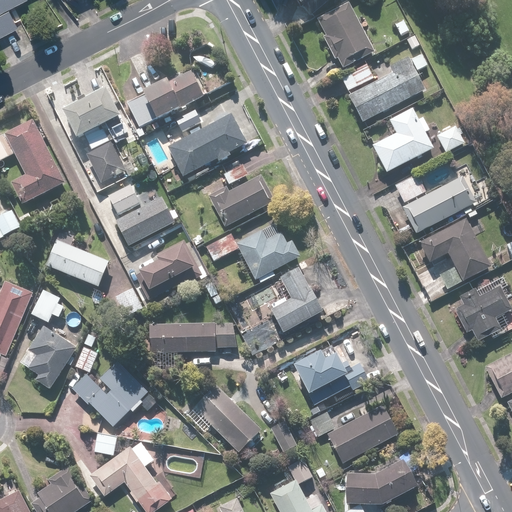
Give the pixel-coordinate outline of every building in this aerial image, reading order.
[(0,0),(0,34),(17,26),(8,7),(21,0),(0,0)] [(301,0),(312,13),(327,0),(301,0)] [(319,16),(345,66),(375,50),(350,1),(319,16)] [(410,32),(404,20),(395,25),(401,37),(410,32)] [(349,96),(361,120),(425,89),(409,56),(391,65),(395,73),(349,96)] [(367,65),(343,78),(351,93),(375,80),(367,65)] [(160,120),(206,98),(193,71),(172,82),(171,80),(146,92),(148,95),(129,104),(140,128),(159,118),(160,120)] [(124,117),(110,89),(67,110),(80,138),(124,117)] [(373,144),(388,174),(437,149),(416,107),(391,120),(397,132),(373,144)] [(250,144),(234,113),(168,147),(185,178),(219,160),(220,162),(232,156),(231,154),(250,144)] [(66,184),(35,121),(8,134),(28,176),(13,183),(23,205),(66,184)] [(457,128),(440,137),(448,153),(465,144),(457,128)] [(0,162),(15,155),(5,136),(0,138),(0,162)] [(127,172),(112,142),(88,155),(103,184),(127,172)] [(222,175),(227,185),(250,174),(245,163),(222,175)] [(210,196),(226,228),(276,202),(263,175),(230,192),(227,187),(210,196)] [(404,204),(418,232),(477,202),(464,175),(404,204)] [(141,204),(132,186),(110,197),(119,215),(141,204)] [(176,223),(163,198),(117,222),(130,247),(176,223)] [(22,229),(14,211),(0,217),(0,225),(5,237),(22,229)] [(451,254),(464,281),(493,267),(469,219),(421,243),(431,264),(451,254)] [(289,245),(283,232),(269,239),(265,230),(238,244),(240,248),(257,280),(301,258),(293,242),(289,245)] [(240,248),(232,234),(207,247),(214,261),(240,248)] [(192,253),(185,240),(158,255),(162,261),(142,272),(153,292),(198,268),(190,254),(192,253)] [(100,288),(111,262),(58,241),(48,266),(100,288)] [(312,290),(301,269),(284,278),(295,299),(273,310),(285,333),(326,313),(314,289),(312,290)] [(34,294),(6,282),(0,296),(0,352),(8,356),(34,294)] [(473,331),(479,342),(492,335),(495,339),(505,334),(511,330),(511,329),(504,314),(511,310),(511,308),(500,286),(480,296),(476,289),(461,297),(465,304),(455,309),(468,333),(473,331)] [(144,310),(134,289),(117,298),(127,318),(144,310)] [(61,318),(66,308),(59,305),(62,299),(45,291),(33,316),(50,324),(54,315),(61,318)] [(238,347),(237,324),(149,326),(150,353),(217,352),(217,348),(238,347)] [(258,336),(252,325),(241,330),(247,341),(258,336)] [(78,349),(46,328),(31,351),(39,356),(30,369),(40,376),(37,381),(51,390),(78,349)] [(100,354),(85,347),(76,367),(90,373),(100,354)] [(340,354),(328,360),(323,352),(298,366),(303,375),(301,376),(317,406),(351,387),(354,392),(372,383),(361,363),(353,368),(349,361),(345,363),(340,354)] [(511,354),(487,367),(504,399),(511,394),(511,354)] [(151,392),(119,361),(100,380),(108,387),(104,391),(88,375),(73,390),(89,406),(91,404),(115,428),(132,411),(134,413),(145,403),(142,400),(151,392)] [(263,431),(217,386),(195,409),(241,454),(263,431)] [(329,434),(344,464),(399,435),(384,406),(329,434)] [(336,428),(329,412),(311,420),(319,436),(336,428)] [(298,446),(287,423),(272,430),(285,452),(298,446)] [(119,438),(99,433),(95,452),(115,457),(119,438)] [(126,480),(148,511),(155,511),(173,500),(161,483),(159,484),(133,448),(94,476),(107,494),(126,480)] [(296,479),(300,485),(314,478),(305,460),(290,468),(296,479)] [(377,475),(350,474),(349,504),(384,505),(420,487),(406,460),(377,475)] [(77,511),(95,500),(71,466),(50,480),(53,484),(40,492),(44,497),(33,505),(38,511),(77,511)] [(324,468),(316,472),(322,485),(330,481),(324,468)] [(326,511),(323,506),(313,511),(300,485),(296,479),(269,493),(279,511),(326,511)] [(0,501),(0,511),(32,511),(21,491),(0,501)] [(246,511),(240,498),(219,507),(221,511),(246,511)]
